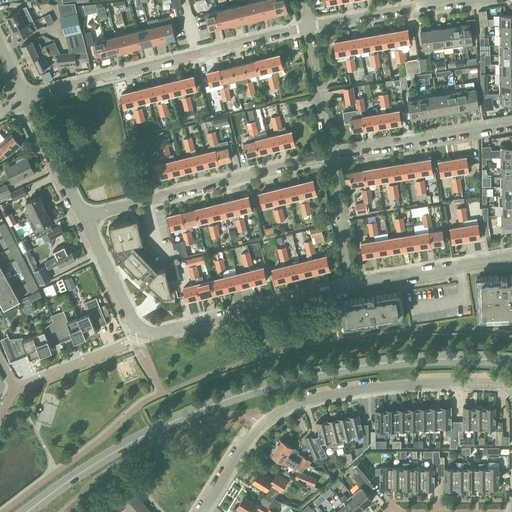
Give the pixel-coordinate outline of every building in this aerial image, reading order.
[(182,6),(180,0),(171,0),(173,9),(182,6)] [(255,20),(266,17),(262,0),(250,3),(255,20)] [(266,17),(277,15),(273,0),(261,0),(262,0),(266,17)] [(273,0),(277,15),(288,12),(285,0),(273,0)] [(58,4),(61,17),(78,13),(75,3),(58,4)] [(244,23),(255,20),(250,3),(239,6),(244,23)] [(28,27),(35,24),(27,6),(25,7),(18,11),(18,12),(8,17),(11,23),(8,24),(12,32),(26,25),(28,27)] [(233,26),(244,23),(239,6),(228,8),(233,26)] [(105,7),(103,7),(97,7),(100,20),(108,18),(105,7)] [(232,26),(233,26),(228,8),(217,11),(221,27),(232,24),(232,26)] [(210,30),(221,27),(217,11),(206,14),(210,30)] [(479,26),(493,26),(493,19),(487,19),(487,12),(478,12),(479,26)] [(65,35),(82,31),(78,13),(61,17),(65,35)] [(500,25),(511,25),(511,14),(501,15),(499,15),(500,25)] [(159,19),(164,41),(176,38),(170,17),(159,19)] [(153,44),(164,41),(159,19),(159,20),(160,25),(149,28),(153,44)] [(460,21),(463,43),(463,46),(464,52),(468,52),(467,46),(473,45),(472,42),(473,42),(471,31),(477,31),(475,19),(467,20),(466,24),(460,25),(460,21)] [(450,22),(453,45),(454,48),(463,46),(463,43),(460,21),(457,21),(457,25),(451,26),(450,22)] [(447,26),(441,27),(444,46),(445,49),(454,48),(453,45),(450,22),(448,22),(447,26)] [(444,46),(441,27),(441,23),(438,24),(438,28),(432,29),(431,25),(434,47),(444,46)] [(26,25),(12,32),(16,40),(38,29),(35,24),(28,27),(26,25)] [(428,48),(434,47),(431,25),(429,25),(428,29),(421,30),(424,51),(429,51),(428,48)] [(500,35),(511,34),(511,25),(500,25),(500,35)] [(142,47),(153,44),(149,28),(138,31),(142,47)] [(404,56),(405,61),(408,61),(406,52),(408,51),(410,48),(409,42),(410,42),(408,29),(396,32),(398,44),(399,50),(395,51),(396,57),(404,56)] [(65,35),(70,54),(75,53),(87,52),(82,31),(65,35)] [(132,49),(142,47),(138,31),(127,34),(131,51),(132,51),(132,49)] [(109,56),(105,39),(94,42),(91,32),(85,33),(89,46),(94,45),(98,59),(109,56)] [(386,46),(398,44),(396,32),(384,34),(386,46)] [(120,54),(131,51),(127,34),(116,36),(120,54)] [(374,48),(386,46),(384,34),(371,36),(374,48)] [(500,45),(511,44),(511,34),(500,35),(500,45)] [(109,56),(120,54),(116,36),(105,39),(109,56)] [(371,36),(359,38),(361,50),(369,49),(369,55),(370,55),(375,54),(374,48),(371,36)] [(485,37),(481,37),(481,45),(485,45),(489,45),(489,38),(485,38),(485,37)] [(354,51),(361,50),(359,38),(347,40),(350,59),(355,58),(356,58),(354,51)] [(338,61),(346,60),(350,59),(347,40),(335,42),(337,54),(338,61)] [(22,45),(28,59),(39,55),(48,50),(47,47),(43,49),(40,44),(35,46),(32,41),(22,45)] [(500,54),(511,53),(511,44),(500,45),(500,54)] [(45,58),(51,55),(48,50),(39,55),(28,59),(32,67),(30,68),(34,77),(43,73),(42,71),(50,67),(45,58)] [(70,54),(58,55),(59,66),(76,64),(76,60),(89,58),(87,52),(75,53),(70,54)] [(500,64),(511,63),(511,53),(500,54),(500,64)] [(271,70),(272,76),(277,75),(279,74),(277,68),(283,67),(280,55),(268,58),(271,70)] [(256,61),(259,73),(271,70),(268,58),(256,61)] [(456,62),(456,67),(464,66),(463,61),(458,62),(457,58),(455,58),(456,62)] [(408,61),(405,61),(405,62),(407,74),(410,74),(414,73),(421,72),(421,71),(420,59),(408,61)] [(247,76),(259,73),(256,61),(244,64),(247,76)] [(511,63),(500,64),(500,74),(502,74),(511,73),(511,63)] [(244,64),(232,67),(235,79),(236,85),(244,83),(248,82),(247,76),(244,64)] [(227,81),(235,79),(232,67),(220,70),(224,88),(229,87),(227,81)] [(211,85),(205,86),(207,92),(220,89),(224,88),(220,70),(208,73),(211,85)] [(511,73),(502,74),(502,83),(511,82),(511,73)] [(406,76),(400,77),(400,79),(402,89),(408,88),(406,76)] [(194,77),(182,80),(186,97),(191,96),(190,90),(197,89),(194,77)] [(181,99),(182,98),(186,97),(182,80),(170,82),(173,94),(179,93),(181,99)] [(244,83),(246,89),(254,87),(253,81),(248,82),(244,83)] [(278,81),(270,83),(271,89),(280,87),(278,81)] [(167,96),(173,94),(170,82),(158,85),(161,97),(162,103),(167,102),(168,102),(167,96)] [(500,83),(500,93),(511,93),(511,82),(502,83),(500,83)] [(462,91),(456,92),(459,110),(460,115),(462,115),(463,110),(469,109),(470,113),(466,90),(465,83),(461,83),(462,91)] [(146,88),(149,100),(161,97),(158,85),(146,88)] [(224,88),(220,89),(222,95),(231,93),(229,87),(224,88)] [(256,93),(254,87),(246,89),(247,95),(256,93)] [(355,94),(353,87),(343,89),(345,96),(355,94)] [(137,103),(149,100),(146,88),(134,91),(137,103)] [(466,90),(470,113),(472,113),(472,108),(479,107),(476,88),(466,90)] [(122,94),(125,106),(137,103),(134,91),(122,94)] [(437,93),(437,95),(440,114),(441,118),(443,118),(444,113),(450,112),(447,93),(446,92),(437,93)] [(447,93),(450,112),(450,117),(453,116),(454,111),(459,110),(456,92),(447,93)] [(232,99),(231,93),(222,95),(223,101),(232,99)] [(379,95),(380,102),(389,100),(388,93),(379,95)] [(511,93),(500,93),(500,103),(502,103),(511,102),(511,93)] [(480,99),(482,111),(489,110),(487,98),(487,94),(481,94),(480,99)] [(431,115),(431,120),(434,119),(434,115),(440,114),(437,95),(428,97),(431,115)] [(186,97),(182,98),(184,104),(192,102),(191,96),(186,97)] [(415,118),(421,117),(418,98),(418,96),(408,98),(409,100),(408,100),(412,123),(415,122),(415,118)] [(421,117),(422,121),(424,121),(425,116),(431,115),(428,97),(418,98),(421,117)] [(380,102),(381,108),(390,107),(389,100),(380,102)] [(167,102),(162,103),(158,104),(160,110),(168,108),(167,102)] [(192,102),(184,104),(185,111),(194,108),(192,102)] [(134,110),(136,116),(144,114),(143,108),(139,109),(134,110)] [(168,108),(160,110),(161,117),(170,114),(168,108)] [(357,110),(343,112),(345,124),(351,123),(352,131),(365,129),(363,117),(362,117),(361,111),(358,112),(357,110)] [(387,113),(389,125),(402,123),(400,111),(387,113)] [(377,127),(389,125),(387,113),(375,115),(377,127)] [(146,121),(144,114),(136,116),(137,123),(138,123),(142,122),(145,121),(146,121)] [(276,117),(271,118),(273,125),(282,123),(281,119),(280,115),(276,117)] [(365,129),(377,127),(375,115),(363,117),(365,129)] [(229,124),(227,117),(214,121),(215,127),(229,124)] [(247,124),(249,130),(258,127),(256,121),(247,124)] [(258,127),(249,130),(250,136),(255,135),(259,133),(258,127)] [(280,135),(283,147),(295,144),(292,132),(287,133),(286,127),(283,128),(279,129),(280,135)] [(208,133),(209,139),(218,137),(216,131),(208,133)] [(12,135),(0,145),(0,162),(6,156),(7,157),(21,145),(12,135)] [(250,142),(244,144),(247,156),(248,158),(254,157),(253,154),(259,153),(256,141),(255,135),(250,136),(248,136),(250,142)] [(271,150),(283,147),(280,135),(268,138),(271,150)] [(184,139),(185,145),(194,143),(193,137),(184,139)] [(211,145),(211,146),(215,145),(219,144),(218,137),(209,139),(211,145)] [(271,150),(268,138),(256,141),(259,153),(271,150)] [(142,142),(146,156),(152,154),(149,140),(142,142)] [(160,145),(161,152),(170,149),(169,143),(160,145)] [(187,151),(187,152),(191,151),(196,149),(194,143),(185,145),(187,151)] [(211,151),(204,153),(207,165),(219,162),(216,150),(217,150),(215,145),(211,146),(211,145),(210,146),(211,151)] [(501,150),(492,150),(492,146),(482,147),(482,157),(487,157),(501,157),(511,156),(511,147),(503,147),(503,148),(501,148),(501,150)] [(216,150),(219,162),(231,159),(228,147),(217,150),(216,150)] [(188,157),(180,159),(183,171),(195,168),(192,156),(191,151),(187,152),(187,151),(186,152),(188,157)] [(204,153),(197,155),(192,156),(195,168),(207,165),(204,153)] [(183,171),(180,159),(176,160),(174,154),(171,155),(167,156),(171,174),(183,171)] [(159,178),(171,174),(167,156),(162,157),(164,163),(156,165),(159,178)] [(501,167),(511,166),(511,156),(501,157),(501,167)] [(17,163),(6,168),(13,183),(35,173),(28,158),(26,158),(25,157),(24,157),(17,160),(16,161),(17,163)] [(467,157),(453,159),(455,173),(469,170),(467,157)] [(431,159),(417,162),(419,175),(433,172),(431,159)] [(453,159),(439,162),(441,175),(450,174),(455,173),(453,159)] [(407,182),(415,181),(414,175),(419,175),(417,162),(404,164),(406,177),(407,182)] [(392,179),(406,177),(404,164),(390,166),(392,179)] [(379,181),(392,179),(390,166),(377,168),(379,181)] [(511,166),(501,167),(501,176),(511,176),(511,166)] [(377,168),(363,170),(365,183),(379,181),(377,168)] [(363,170),(350,173),(352,186),(365,183),(363,170)] [(511,176),(501,176),(501,186),(511,185),(511,176)] [(300,184),(303,196),(316,193),(313,181),(300,184)] [(7,184),(0,187),(0,197),(10,193),(12,192),(7,184)] [(300,184),(287,187),(290,200),(291,206),(300,204),(305,202),(303,196),(300,184)] [(501,196),(503,196),(506,196),(511,195),(511,185),(501,186),(501,196)] [(10,193),(14,200),(27,193),(23,186),(12,192),(10,193)] [(426,193),(425,186),(416,188),(417,195),(426,193)] [(277,203),(290,200),(287,187),(274,191),(277,203)] [(260,194),(263,206),(277,203),(274,191),(260,194)] [(488,193),(488,205),(496,205),(497,193),(488,193)] [(477,194),(464,195),(465,206),(478,205),(477,194)] [(511,195),(506,196),(503,196),(501,196),(499,196),(499,205),(503,205),(511,205),(511,195)] [(32,216),(46,210),(39,196),(26,202),(30,210),(25,213),(28,218),(32,216)] [(248,197),(235,200),(238,213),(239,213),(252,210),(248,197)] [(234,215),(235,220),(240,219),(239,213),(238,213),(235,200),(222,204),(225,217),(234,215)] [(300,204),(302,210),(311,208),(309,201),(305,202),(300,204)] [(364,202),(356,204),(358,214),(370,212),(368,202),(364,203),(364,202)] [(212,220),(225,217),(222,204),(208,207),(212,220)] [(503,215),(511,215),(511,205),(503,205),(503,215)] [(195,210),(198,223),(212,220),(208,207),(195,210)] [(274,210),(276,216),(284,214),(283,208),(274,210)] [(312,214),(311,208),(302,210),(304,216),(312,214)] [(32,216),(28,218),(34,231),(39,229),(44,239),(45,242),(51,240),(65,233),(61,225),(53,229),(50,224),(52,223),(46,210),(32,216)] [(185,227),(198,223),(195,210),(182,214),(185,227)] [(420,215),(422,221),(431,220),(430,213),(420,215)] [(168,217),(172,230),(185,227),(182,214),(168,217)] [(276,216),(277,222),(286,220),(284,214),(276,216)] [(16,224),(27,220),(25,215),(15,219),(16,224)] [(511,215),(503,215),(501,215),(501,225),(502,225),(502,234),(511,232),(511,215)] [(240,219),(235,220),(236,220),(237,226),(246,224),(245,217),(240,219)] [(166,298),(168,295),(172,294),(166,268),(158,270),(156,272),(133,248),(127,254),(124,250),(123,248),(143,243),(137,219),(109,226),(115,250),(123,258),(122,258),(139,276),(141,274),(148,281),(147,282),(154,288),(156,287),(159,290),(159,292),(166,298)] [(0,229),(4,238),(11,234),(5,222),(3,224),(1,220),(0,221),(0,229)] [(431,220),(422,221),(423,228),(432,226),(431,220)] [(465,226),(467,239),(480,237),(478,224),(470,225),(469,220),(468,220),(464,220),(465,226)] [(208,226),(210,232),(219,230),(217,224),(208,226)] [(248,230),(246,224),(237,226),(239,232),(248,230)] [(458,227),(451,229),(453,241),(467,239),(465,226),(458,227)] [(321,227),(310,230),(312,236),(323,234),(321,227)] [(191,230),(183,233),(184,239),(193,237),(191,230)] [(219,230),(210,232),(211,238),(220,236),(219,230)] [(429,232),(431,245),(445,243),(443,230),(429,232)] [(418,248),(431,245),(429,232),(416,235),(418,248)] [(10,249),(17,245),(11,234),(4,238),(10,249)] [(404,250),(418,248),(416,235),(402,237),(404,250)] [(193,237),(184,239),(186,245),(195,243),(193,237)] [(391,252),(404,250),(402,237),(389,239),(391,252)] [(31,250),(26,239),(20,242),(19,243),(24,253),(25,253),(31,250)] [(391,252),(389,239),(375,241),(377,254),(391,252)] [(304,242),(306,249),(315,246),(313,240),(304,242)] [(187,256),(183,241),(172,244),(173,249),(176,248),(183,257),(187,256)] [(364,257),(377,254),(375,241),(362,244),(364,257)] [(76,260),(75,257),(76,256),(75,252),(73,252),(72,250),(69,251),(65,244),(53,250),(56,257),(45,262),(49,270),(60,264),(61,267),(76,260)] [(16,260),(23,256),(17,245),(10,249),(16,260)] [(306,249),(307,255),(316,252),(315,246),(306,249)] [(278,249),(279,255),(288,253),(287,247),(278,249)] [(241,254),(243,261),(251,258),(250,252),(241,254)] [(279,255),(281,261),(285,260),(290,259),(288,253),(279,255)] [(21,271),(28,268),(23,256),(16,260),(21,271)] [(313,260),(317,272),(330,269),(327,256),(313,260)] [(290,259),(285,260),(287,266),(290,279),(303,276),(300,263),(299,257),(290,259)] [(177,265),(181,262),(176,258),(168,266),(169,268),(177,265)] [(300,263),(303,276),(317,272),(313,260),(300,263)] [(216,266),(217,273),(226,271),(225,264),(216,266)] [(191,273),(199,271),(197,265),(189,267),(189,269),(190,268),(191,273)] [(50,279),(44,266),(33,271),(39,285),(50,279)] [(287,266),(273,270),(276,282),(290,279),(287,266)] [(0,282),(8,278),(12,276),(9,271),(5,273),(2,267),(0,268),(0,282)] [(27,282),(34,279),(28,268),(21,271),(27,282)] [(250,271),(253,284),(267,281),(264,268),(250,271)] [(198,277),(201,277),(199,271),(191,273),(192,277),(191,277),(192,279),(196,278),(198,278),(198,277)] [(240,287),(253,284),(250,271),(237,274),(240,287)] [(227,291),(240,287),(237,274),(224,278),(227,291)] [(511,275),(481,277),(481,284),(476,284),(477,313),(482,313),(482,320),(511,318),(511,275)] [(197,284),(200,297),(214,294),(210,281),(202,283),(201,277),(198,277),(198,278),(196,278),(197,284)] [(0,296),(14,289),(8,278),(0,282),(0,296)] [(214,294),(227,291),(224,278),(210,281),(214,294)] [(34,279),(27,282),(32,293),(40,290),(34,279)] [(187,301),(200,297),(197,284),(184,288),(187,301)] [(21,300),(14,289),(0,296),(0,300),(5,309),(21,300)] [(40,290),(28,296),(31,302),(42,296),(40,290)] [(401,292),(340,302),(344,322),(347,321),(348,326),(348,327),(401,319),(400,313),(404,312),(401,292)] [(85,306),(75,310),(78,317),(86,337),(97,332),(95,327),(106,323),(106,324),(107,324),(97,298),(84,303),(85,306)] [(4,318),(18,310),(14,304),(0,312),(4,318)] [(64,311),(51,316),(62,342),(63,342),(62,340),(73,336),(75,341),(86,337),(78,317),(68,322),(64,311)] [(44,331),(34,335),(41,355),(53,350),(50,345),(61,340),(62,342),(51,316),(54,322),(43,329),(44,331)] [(41,355),(34,335),(24,339),(23,337),(10,339),(8,333),(7,333),(8,337),(2,340),(7,352),(13,350),(17,360),(18,359),(17,358),(28,354),(30,359),(41,355)] [(441,407),(440,428),(445,428),(445,434),(451,434),(457,434),(457,430),(457,421),(452,421),(452,406),(441,406),(441,407)] [(429,408),(429,428),(440,429),(440,428),(441,407),(429,407),(429,408)] [(474,428),(474,407),(463,407),(463,428),(474,428)] [(485,428),(485,409),(485,408),(474,407),(474,428),(485,428)] [(407,409),(407,429),(418,429),(418,408),(407,408),(407,409)] [(418,408),(418,429),(429,429),(429,428),(429,408),(418,408)] [(386,410),(386,430),(397,431),(397,430),(397,409),(386,409),(386,410)] [(397,409),(397,430),(407,430),(407,429),(407,409),(397,409)] [(485,409),(485,428),(485,429),(496,430),(496,409),(485,409)] [(375,428),(375,431),(386,431),(386,430),(386,410),(375,410),(375,425),(375,428)] [(348,417),(353,437),(364,435),(364,447),(368,447),(369,424),(362,426),(359,414),(348,417)] [(353,437),(348,417),(348,416),(337,418),(342,439),(343,439),(353,437)] [(342,439),(337,418),(328,420),(332,440),(334,446),(335,449),(339,449),(338,445),(343,444),(343,439),(342,439)] [(332,440),(328,420),(317,422),(319,436),(313,439),(316,445),(322,459),(328,457),(321,443),(325,442),(326,446),(328,447),(334,446),(332,440)] [(502,431),(496,431),(496,444),(503,444),(509,444),(509,436),(502,436),(502,431)] [(316,445),(313,439),(311,435),(305,438),(315,459),(320,456),(316,445)] [(276,445),(275,446),(296,459),(307,466),(316,469),(316,468),(308,464),(310,461),(300,454),(301,452),(300,451),(280,439),(279,441),(278,441),(276,444),(276,445)] [(272,452),(271,454),(291,466),(290,466),(296,469),(297,467),(303,471),(307,466),(296,459),(275,446),(274,448),(273,449),(272,451),(272,452)] [(488,447),(488,454),(488,457),(500,457),(500,447),(488,447)] [(361,460),(354,466),(359,472),(365,478),(367,481),(373,476),(374,475),(361,460)] [(403,488),(413,488),(413,468),(413,463),(403,463),(403,467),(403,468),(403,487),(403,488)] [(488,488),(488,468),(488,463),(479,463),(479,468),(477,468),(477,489),(488,489),(488,488)] [(392,487),(392,467),(392,466),(380,466),(380,468),(376,468),(376,473),(380,473),(381,487),(392,487)] [(403,487),(403,468),(403,467),(392,467),(392,487),(392,488),(403,487)] [(488,468),(488,488),(499,488),(500,467),(489,467),(488,468)] [(424,489),(424,469),(424,468),(413,468),(413,488),(413,489),(424,489)] [(456,469),(445,468),(445,476),(445,489),(456,489),(456,469)] [(477,489),(477,468),(467,468),(467,469),(467,489),(477,489)] [(435,490),(435,476),(433,476),(433,469),(424,469),(424,489),(424,490),(435,490)] [(467,489),(467,469),(456,469),(456,489),(467,489)] [(309,476),(297,471),(294,479),(306,483),(309,476)] [(277,472),(277,473),(279,474),(275,479),(274,478),(270,476),(269,477),(260,472),(253,483),(266,491),(262,496),(272,502),(276,495),(275,495),(274,497),(266,492),(270,485),(281,491),(288,479),(277,472)] [(371,486),(367,481),(365,478),(359,472),(353,477),(361,486),(353,493),(364,507),(373,500),(366,492),(372,487),(371,486)] [(343,482),(338,477),(333,481),(338,486),(343,482)] [(125,507),(138,496),(128,485),(115,496),(125,507)] [(322,493),(327,498),(334,492),(330,487),(322,493)] [(322,503),(327,498),(322,493),(318,497),(322,503)] [(341,497),(344,501),(353,511),(358,511),(364,507),(353,493),(348,497),(345,494),(341,497)] [(129,511),(141,511),(147,507),(138,496),(125,507),(129,511)] [(237,508),(244,511),(275,511),(269,508),(272,503),(263,497),(260,502),(259,502),(258,504),(244,496),(237,508)] [(338,511),(353,511),(344,501),(335,508),(338,511)]
